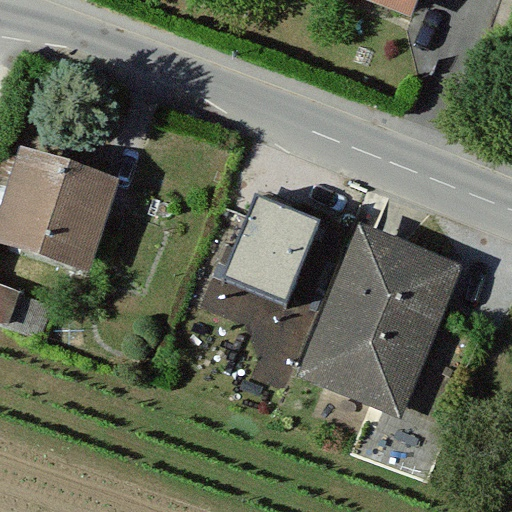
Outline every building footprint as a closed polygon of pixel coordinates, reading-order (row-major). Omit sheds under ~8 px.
[(383,0),(409,10),(412,0),(383,0)] [(0,151),(0,235),(10,239),(39,158),(2,144),(0,151)] [(39,158),(10,239),(79,264),(108,183),(39,158)] [(325,226),(259,202),(228,286),(231,288),(234,280),(294,302),(291,309),(293,310),(325,226)] [(395,405),(446,276),(430,270),(436,255),(407,244),(401,258),(387,252),(369,245),(317,373),(395,405)] [(0,291),(0,328),(4,330),(40,343),(52,311),(0,291)]
